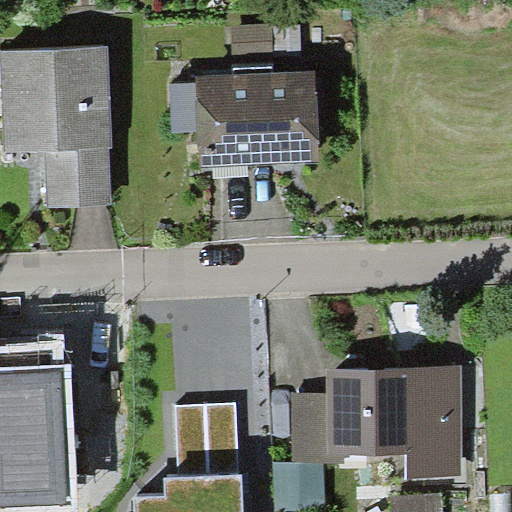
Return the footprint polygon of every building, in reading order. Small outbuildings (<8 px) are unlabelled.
[(233,75),(274,73),(272,27),(231,29),(233,75)] [(49,207),(112,204),(110,148),(113,148),(109,46),(0,51),(5,152),(46,150),(49,207)] [(201,167),(319,162),(314,71),(274,73),(233,75),(197,76),(197,83),(199,132),(201,167)] [(199,132),(197,83),(171,84),(173,133),(199,132)] [(328,393),(328,453),(344,453),(407,452),(408,478),(463,477),(461,367),(327,369),(328,393)] [(0,511),(73,509),(66,369),(0,372),(0,511)] [(345,462),(344,453),(328,453),(328,393),(290,393),(291,463),(324,462),(345,462)] [(180,477),(165,478),(165,497),(134,498),(134,511),(244,511),(242,475),(238,475),(235,403),(176,404),(180,477)] [(324,509),(324,462),(291,463),(274,462),(274,509),(324,509)] [(443,511),(442,492),(393,494),(393,511),(443,511)]
